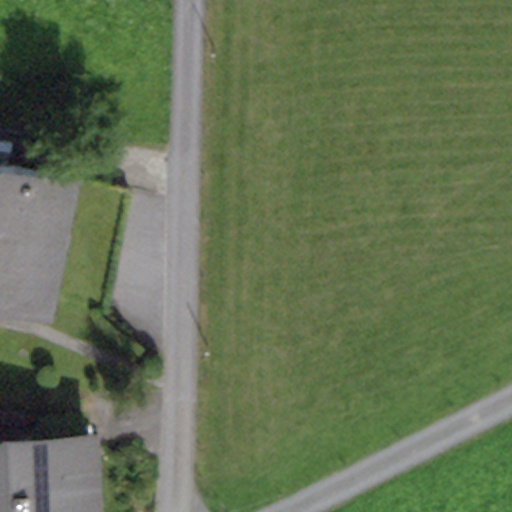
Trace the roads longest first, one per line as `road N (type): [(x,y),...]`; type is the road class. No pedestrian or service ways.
road 1 (residential): [(179,511),(189,0)]
road 2 (residential): [(286,511),(511,399)]
